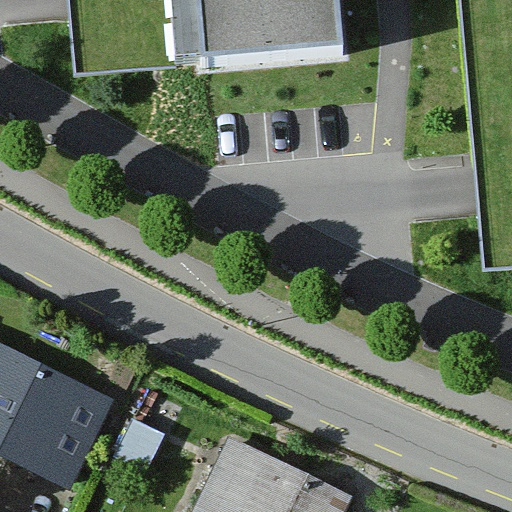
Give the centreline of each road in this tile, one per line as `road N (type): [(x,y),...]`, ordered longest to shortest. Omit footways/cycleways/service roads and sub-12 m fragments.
road 1 (tertiary): [(511,477),(314,397),(0,232)]
road 2 (residential): [(0,99),(261,236),(511,341)]
